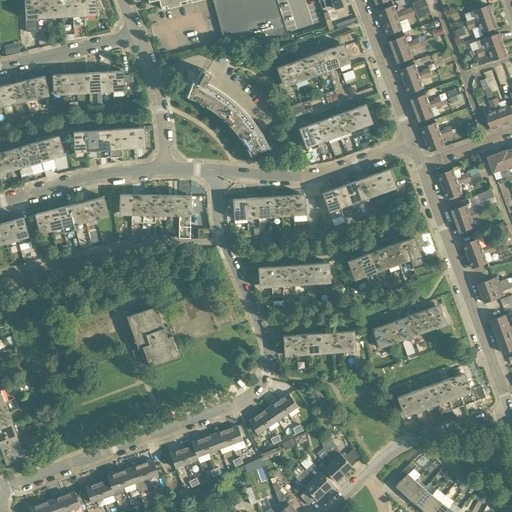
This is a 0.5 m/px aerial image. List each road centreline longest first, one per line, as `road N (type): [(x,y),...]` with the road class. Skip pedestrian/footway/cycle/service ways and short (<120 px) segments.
road 1 (residential): [(0,490),(234,403),(264,379),(266,342),(222,240),(216,171)]
road 2 (residential): [(509,412),(420,166)]
road 3 (residential): [(216,171),(321,175),(411,142)]
road 4 (residential): [(0,202),(106,175),(165,170)]
road 5 (residential): [(365,475),(414,439),(509,412)]
road 6 (residential): [(411,142),(359,0)]
road 7 (residential): [(0,68),(137,33)]
road 8 (residential): [(165,170),(161,109),(137,33)]
